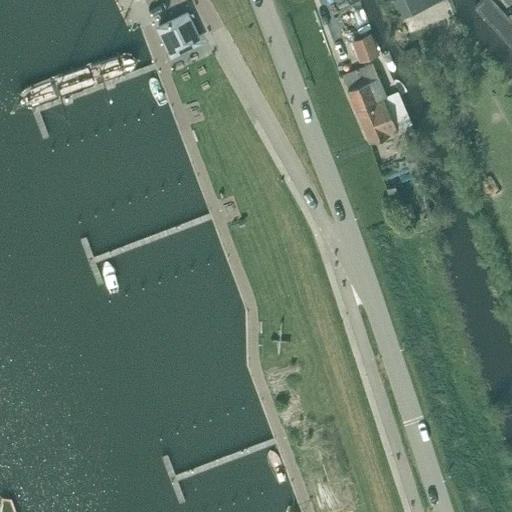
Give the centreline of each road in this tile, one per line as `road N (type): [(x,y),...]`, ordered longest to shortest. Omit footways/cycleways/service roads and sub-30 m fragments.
road 1 (unclassified): [(444,511),(351,238)]
road 2 (unclassified): [(351,238),(260,0)]
